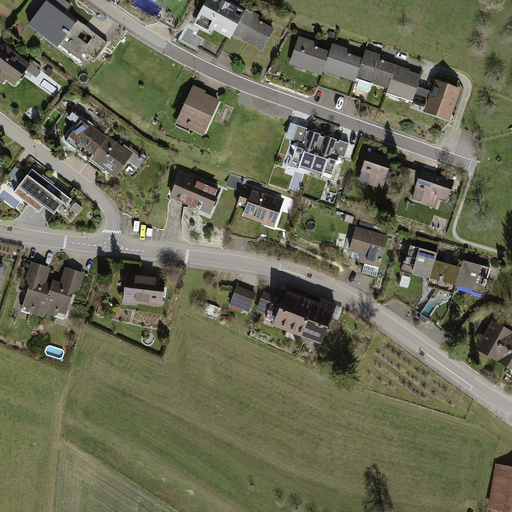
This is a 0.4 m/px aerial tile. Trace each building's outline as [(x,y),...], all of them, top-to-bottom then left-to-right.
[(48,3),(31,25),(48,38),(47,40),(81,65),(90,54),(97,59),(106,47),(94,38),(88,45),(78,38),(84,31),(64,16),(72,6),(64,0),(48,0),(46,2),(48,3)] [(232,39),(246,14),(220,0),(209,0),(198,20),(232,39)] [(261,18),(248,11),(246,14),(237,32),(248,38),(246,41),(264,51),(275,32),(263,26),(264,24),(262,23),(261,25),(258,23),(261,18)] [(314,41),(300,36),(292,58),(305,62),(303,66),(323,73),(330,52),(317,48),(318,46),(315,45),(314,47),(312,46),(314,41)] [(347,48),(333,43),(326,65),(338,69),(337,73),(356,79),(363,59),(350,55),(351,53),(348,52),(348,54),(345,53),(347,48)] [(5,47),(0,54),(0,76),(1,75),(15,86),(30,67),(5,47)] [(380,55),(366,50),(359,72),(371,77),(370,80),(389,87),(394,72),(396,66),(383,62),(384,60),(381,59),(381,61),(378,60),(380,55)] [(401,74),(394,72),(388,91),(400,95),(401,92),(413,96),(421,75),(403,69),(401,74)] [(460,89),(436,81),(431,93),(417,88),(415,93),(430,98),(425,111),(449,119),(460,89)] [(195,87),(179,123),(203,133),(217,102),(206,97),(208,93),(195,87)] [(85,119),(67,143),(85,157),(84,158),(91,163),(107,141),(91,129),(94,125),(85,119)] [(295,149),(292,158),(301,161),(299,165),(310,169),(321,136),(320,135),(320,134),(308,129),(308,130),(307,130),(307,128),(297,124),(292,139),(298,141),(297,143),(296,142),(291,144),(293,149),(295,149)] [(322,168),(331,171),(334,163),(335,164),(340,161),(338,157),(336,156),(337,155),(342,157),(348,142),(338,138),(337,140),(335,140),(336,139),(324,135),(323,136),(322,136),(310,169),(320,173),(322,168)] [(100,165),(118,178),(136,153),(127,147),(124,151),(108,139),(91,163),(98,168),(100,165)] [(367,153),(358,180),(377,187),(381,176),(385,177),(391,161),(367,153)] [(25,173),(16,167),(9,175),(18,182),(25,173)] [(408,182),(412,169),(406,167),(401,180),(408,182)] [(32,169),(14,193),(40,213),(45,207),(56,216),(65,205),(68,207),(73,201),(32,169)] [(416,185),(411,199),(434,207),(438,194),(448,197),(453,182),(421,172),(412,169),(408,182),(416,185)] [(182,174),(171,198),(212,215),(221,194),(194,182),(195,180),(182,174)] [(247,180),(231,174),(227,185),(243,191),(247,180)] [(248,202),(244,215),(274,226),(283,200),(269,195),(268,193),(266,192),(264,192),(262,192),(245,186),(240,199),(248,202)] [(325,186),(319,203),(336,209),(342,193),(325,186)] [(84,208),(76,203),(71,209),(79,215),(84,208)] [(350,248),(367,253),(362,272),(376,276),(388,236),(356,227),(350,248)] [(436,252),(410,245),(407,256),(406,256),(404,262),(405,262),(403,270),(429,277),(436,252)] [(461,266),(435,259),(428,284),(454,291),(461,266)] [(486,278),(489,266),(463,259),(456,284),(482,291),(484,284),(485,284),(487,278),(486,278)] [(34,281),(24,312),(45,318),(55,286),(51,285),(48,287),(44,286),(50,268),(33,263),(28,280),(34,281)] [(47,314),(67,320),(77,289),(82,291),(87,275),(71,270),(65,287),(62,286),(60,283),(56,282),(47,314)] [(127,277),(124,303),(163,308),(166,281),(127,277)] [(255,293),(238,286),(231,304),(248,311),(255,293)] [(286,330),(299,296),(286,291),(273,325),(286,330)] [(273,296),(263,292),(256,310),(265,314),(273,296)] [(299,334),(312,301),(299,296),(286,329),(299,334)] [(320,342),(335,304),(321,298),(319,303),(312,301),(299,334),(320,342)] [(280,306),(270,302),(263,321),(272,324),(280,306)] [(479,343),(486,347),(487,349),(485,353),(510,367),(511,363),(511,332),(492,321),(479,343)] [(511,466),(497,464),(489,506),(511,509),(511,466)]
